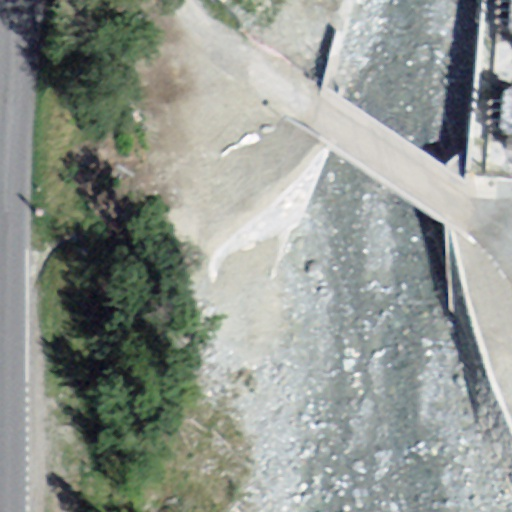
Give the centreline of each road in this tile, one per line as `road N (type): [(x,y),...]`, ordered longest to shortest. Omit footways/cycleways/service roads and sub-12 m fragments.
road 1 (tertiary): [(16,0),(3,175),(1,511)]
road 2 (track): [(311,107),(511,248)]
road 3 (track): [(311,107),(174,0)]
